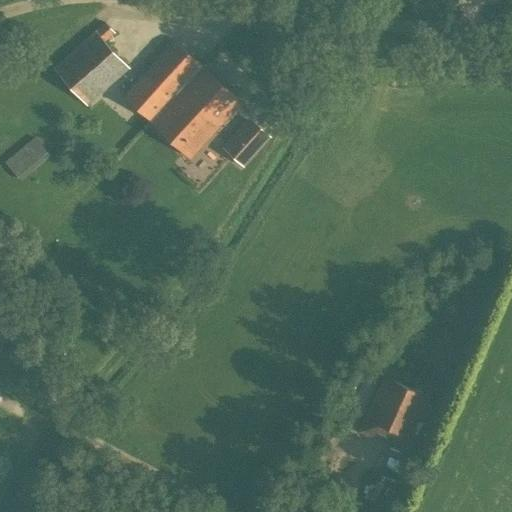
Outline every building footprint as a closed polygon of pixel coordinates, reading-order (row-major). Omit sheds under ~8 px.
[(115,31),(107,22),(55,68),(87,104),(129,67),(105,40),(115,31)] [(151,120),(151,121),(201,65),(174,41),(125,95),(152,119),(151,120)] [(201,65),(151,121),(191,156),(241,101),(201,65)] [(250,112),(231,146),(254,158),(273,124),(250,112)] [(34,137),(5,160),(20,178),(49,155),(34,137)] [(0,343),(10,318),(0,314),(0,343)] [(386,375),(360,431),(372,437),(377,432),(392,438),(391,445),(404,451),(430,395),(386,375)] [(397,511),(375,499),(367,511),(397,511)]
